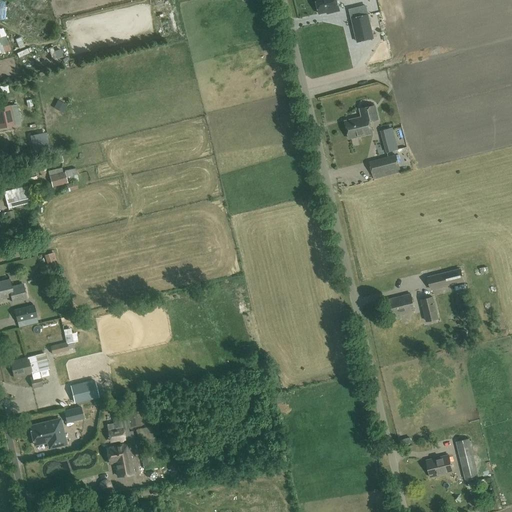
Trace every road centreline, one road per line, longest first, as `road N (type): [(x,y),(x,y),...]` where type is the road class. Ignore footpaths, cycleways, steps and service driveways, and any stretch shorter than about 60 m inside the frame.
road 1 (unclassified): [(403,511),(283,0)]
road 2 (unclassified): [(26,511),(0,393)]
